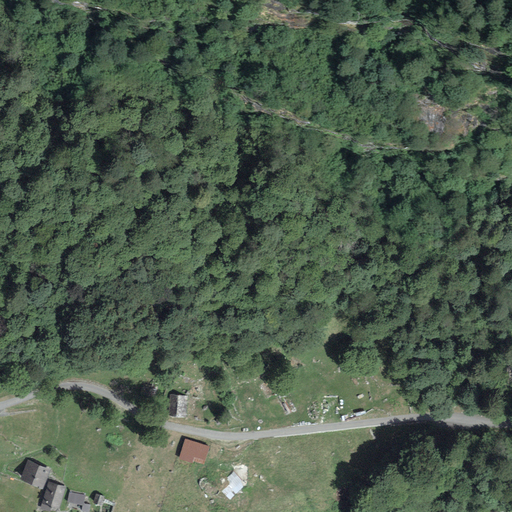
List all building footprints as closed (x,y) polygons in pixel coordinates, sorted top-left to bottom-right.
[(143,383),(141,392),(155,395),(157,386),(143,383)] [(187,396),(170,396),(169,417),(186,417),(187,396)] [(209,447),(186,440),(180,456),(204,464),(209,447)] [(50,470),(28,460),(19,480),(41,490),(50,470)] [(245,485),(234,472),(225,479),(236,492),(245,485)] [(65,488),(48,482),(40,509),(50,511),(52,508),(58,510),(65,488)] [(85,494),(69,491),(67,503),(83,505),(85,494)]
